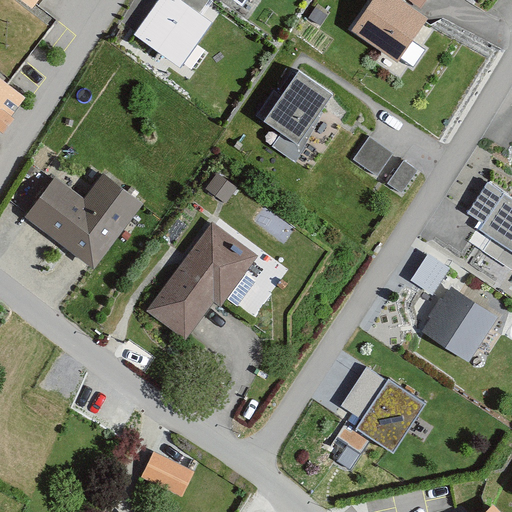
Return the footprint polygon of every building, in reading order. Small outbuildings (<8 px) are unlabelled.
[(192,0),(151,0),(134,27),(187,63),(217,17),(192,0)] [(413,0),(366,0),(350,23),(400,58),(432,13),(413,0)] [(295,60),(260,111),(303,141),(339,90),(295,60)] [(0,125),(29,86),(0,64),(0,125)] [(366,127),(349,151),(377,170),(394,146),(366,127)] [(399,153),(383,177),(403,189),(418,166),(399,153)] [(511,243),(511,186),(492,173),(471,204),(488,216),(483,224),(511,243)] [(91,198),(57,175),(30,215),(101,263),(144,199),(107,174),(91,198)] [(206,220),(151,309),(193,334),(220,289),(235,298),(261,254),(206,220)] [(442,250),(423,277),(444,293),(464,266),(442,250)] [(429,325),(481,359),(510,316),(458,282),(429,325)] [(399,448),(431,400),(369,358),(339,404),(350,411),(337,430),(358,444),(369,429),(399,448)] [(141,474),(185,493),(197,465),(153,447),(141,474)] [(511,511),(511,508),(500,497),(485,511),(511,511)]
